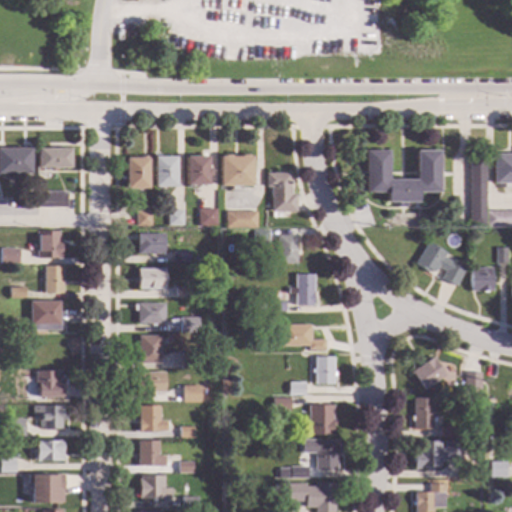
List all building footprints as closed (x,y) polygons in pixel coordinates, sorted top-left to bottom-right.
[(28,175),(0,175),(0,149),(28,149),(28,175)] [(68,169),(55,169),(55,172),(51,172),(51,169),(36,169),(36,149),(68,150),(68,169)] [(436,193),(415,193),(415,204),(404,204),(404,208),(396,208),(396,204),(384,204),(384,193),(363,193),(364,152),(386,152),(386,180),(414,180),(414,152),(436,152),(436,193)] [(246,157),(249,157),(250,187),(218,187),(217,157),(220,157),(222,156),(227,155),(229,157),(238,157),(240,156),(245,156),(246,157)] [(511,184),(491,184),(491,155),(511,155),(511,184)] [(483,227),(467,227),(467,156),(483,156),(483,227)] [(173,174),(175,174),(175,179),(174,179),(174,188),(164,188),(164,190),(159,190),(159,188),(152,188),(152,157),(173,157),(173,174)] [(206,169),(208,169),(208,177),(206,177),(206,186),(195,186),(195,189),(188,189),(188,186),(184,186),(184,157),(206,157),(206,169)] [(145,189),(139,189),(139,191),(135,191),(135,189),(124,189),(124,182),(121,182),(121,177),(124,177),(124,159),(145,159),(145,189)] [(288,195),(293,195),(293,213),(268,213),(268,188),(263,188),(263,174),(288,174),(288,195)] [(64,208),(35,208),(36,192),(64,192),(64,208)] [(214,227),(196,227),(196,210),(214,210),(214,227)] [(149,227),(133,227),(133,212),(149,212),(149,227)] [(181,227),(165,227),(165,212),(181,212),(181,227)] [(254,229),(224,229),(223,213),(254,212),(254,229)] [(511,228),(485,228),(485,212),(511,212),(511,228)] [(266,242),(251,242),(251,231),(266,231),(266,242)] [(57,240),(59,240),(59,259),(55,259),(34,259),(34,232),(57,232),(57,240)] [(161,255),(135,255),(135,235),(161,234),(161,255)] [(294,264),(275,265),(275,263),(269,263),(268,252),(272,252),(271,247),(275,247),(275,236),(294,236),(294,264)] [(444,254),(441,258),(449,262),(449,263),(462,271),(453,287),(438,279),(442,272),(435,268),(431,273),(427,270),(425,273),(412,265),(426,242),(444,254)] [(504,264),(493,264),(493,248),(504,248),(504,264)] [(16,264),(0,264),(0,249),(16,249),(16,264)] [(187,264),(170,264),(170,252),(187,252),(187,264)] [(60,282),(63,282),(64,287),(60,287),(60,294),(42,295),(42,283),(39,283),(39,279),(42,279),(41,267),(60,267),(60,282)] [(489,293),(466,292),(467,267),(490,268),(489,293)] [(162,289),(136,290),(135,270),(162,270),(162,289)] [(311,293),(313,293),(313,299),(311,299),(311,306),(292,306),(292,295),(289,295),(289,289),(292,289),(292,275),(311,275),(311,293)] [(23,299),(7,299),(7,289),(23,288),(23,299)] [(188,299),(173,299),(173,288),(188,288),(188,299)] [(57,312),(58,312),(58,314),(60,314),(60,325),(57,326),(57,331),(43,331),(43,335),(33,335),(33,331),(31,331),(31,326),(27,326),(27,302),(57,302),(57,312)] [(283,313),(267,313),(267,303),(283,303),(283,313)] [(162,324),(153,324),(153,327),(149,327),(149,324),(135,325),(135,312),(132,312),(131,305),(135,305),(162,304),(162,324)] [(196,318),(177,319),(177,333),(196,333),(196,318)] [(184,334),(167,334),(167,323),(184,322),(184,334)] [(308,341),(322,341),(322,351),(305,351),(305,347),(278,347),(278,325),(308,325),(308,341)] [(158,364),(135,364),(135,351),(136,351),(136,337),(158,337),(158,364)] [(196,370),(179,370),(179,353),(195,353),(196,370)] [(433,360),(432,361),(435,366),(437,365),(439,368),(437,369),(442,376),(421,391),(412,377),(410,378),(407,373),(431,357),(433,360)] [(331,372),(334,372),(334,377),(331,377),(331,384),(312,385),(312,374),(309,374),(309,370),(312,370),(312,358),(331,358),(331,372)] [(478,384),(467,384),(467,370),(478,370),(478,384)] [(59,398),(35,398),(35,388),(32,388),(33,372),(59,372),(59,398)] [(162,393),(136,393),(136,379),(134,379),(134,373),(162,373),(162,393)] [(302,395),(287,395),(287,383),(302,383),(302,395)] [(188,403),(173,403),(172,393),(188,393),(188,403)] [(288,412),(270,412),(270,399),(288,399),(288,412)] [(429,412),(433,412),(433,423),(429,423),(429,430),(410,430),(410,422),(408,422),(408,417),(410,417),(410,399),(429,399),(429,412)] [(53,406),(59,406),(59,421),(58,421),(59,429),(38,429),(38,427),(36,427),(36,418),(30,419),(30,405),(53,405),(53,406)] [(330,415),(329,415),(329,420),(332,420),(332,427),(329,427),(329,435),(306,436),(306,406),(330,406),(330,415)] [(157,422),(163,422),(164,433),(139,433),(139,434),(136,434),(136,407),(156,407),(157,422)] [(24,439),(8,439),(8,427),(24,427),(24,439)] [(511,438),(500,438),(499,427),(511,427),(511,438)] [(191,439),(177,439),(177,428),(191,428),(191,439)] [(452,438),(435,438),(435,428),(452,428),(452,438)] [(336,456),(334,456),(334,471),(313,471),(312,454),(299,454),(299,440),(336,440),(336,456)] [(60,462),(30,462),(31,451),(33,451),(33,441),(60,441),(60,462)] [(156,457),(162,457),(162,467),(136,467),(135,442),(155,441),(156,457)] [(459,462),(437,462),(437,469),(429,469),(429,472),(425,472),(425,469),(411,470),(411,452),(416,452),(416,442),(437,442),(437,449),(441,449),(441,442),(459,442),(459,462)] [(0,459),(12,459),(12,473),(0,473),(0,459)] [(190,466),(193,466),(193,472),(190,472),(190,474),(175,474),(175,463),(190,463),(190,466)] [(503,479),(487,479),(486,463),(503,463),(503,479)] [(305,479),(276,480),(276,470),(287,469),(287,468),(304,468),(305,479)] [(61,492),(60,492),(60,504),(28,504),(28,486),(24,486),(24,474),(61,474),(61,492)] [(162,489),(169,489),(169,500),(154,500),(154,503),(149,503),(149,500),(137,500),(137,499),(136,499),(136,498),(133,498),(133,493),(136,493),(136,480),(137,480),(137,476),(161,476),(162,489)] [(331,511),(312,511),(312,509),(302,509),(302,502),(285,503),(285,485),(303,485),(303,488),(312,488),(312,483),(331,483),(331,511)] [(440,508),(429,508),(429,511),(412,511),(412,507),(409,507),(409,502),(412,502),(412,493),(426,493),(426,485),(440,485),(440,508)] [(195,508),(179,509),(179,498),(195,498),(195,508)]
